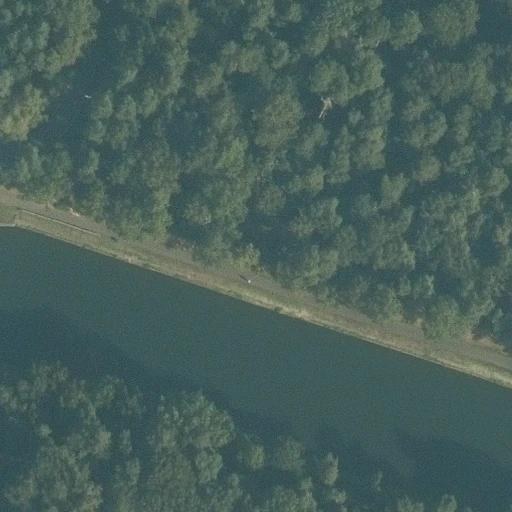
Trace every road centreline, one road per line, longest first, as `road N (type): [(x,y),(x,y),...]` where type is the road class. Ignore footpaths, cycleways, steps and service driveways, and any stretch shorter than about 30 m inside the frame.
road 1 (track): [(53,406),(388,511)]
road 2 (unclassified): [(0,157),(31,147),(55,120),(103,0)]
